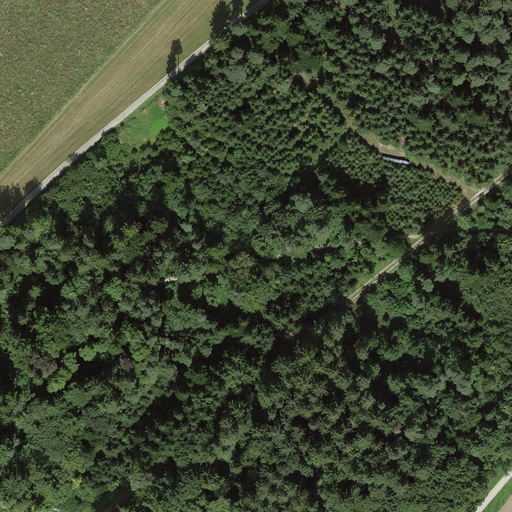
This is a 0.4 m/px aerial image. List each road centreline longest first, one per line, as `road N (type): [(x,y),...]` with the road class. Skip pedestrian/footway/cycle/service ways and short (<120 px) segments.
road 1 (track): [(511,170),(345,301),(107,511)]
road 2 (track): [(0,312),(53,318),(149,283),(254,261),(439,229),(511,227)]
road 3 (track): [(0,227),(86,145),(267,0)]
